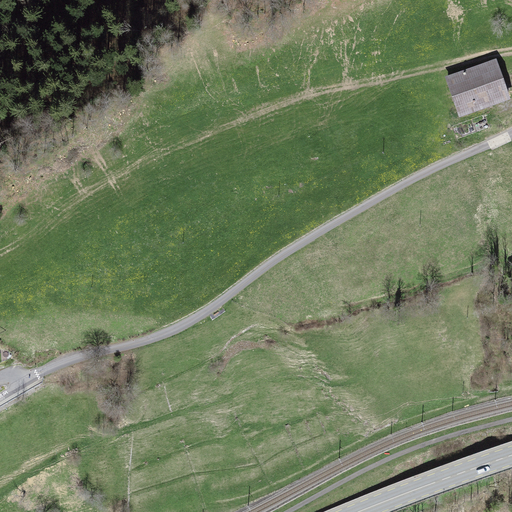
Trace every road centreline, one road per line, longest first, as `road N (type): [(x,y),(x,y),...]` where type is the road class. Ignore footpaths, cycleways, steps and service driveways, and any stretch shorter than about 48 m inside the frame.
road 1 (residential): [(511,141),(365,206),(184,329),(47,370),(0,400)]
road 2 (track): [(291,511),(441,439),(511,420)]
road 3 (primary): [(357,511),(511,454)]
